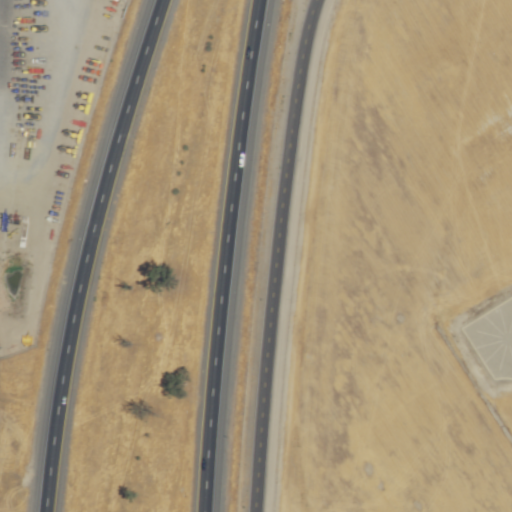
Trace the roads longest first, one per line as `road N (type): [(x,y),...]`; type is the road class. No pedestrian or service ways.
road 1 (motorway): [(159,0),(78,291),(44,511)]
road 2 (tertiary): [(314,0),(281,205),(254,511)]
road 3 (motorway): [(203,511),(259,0)]
